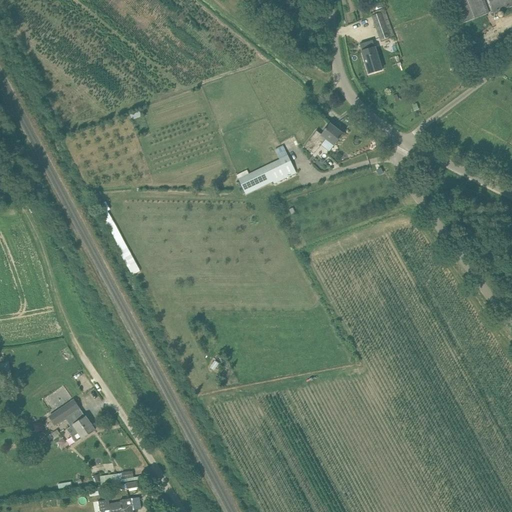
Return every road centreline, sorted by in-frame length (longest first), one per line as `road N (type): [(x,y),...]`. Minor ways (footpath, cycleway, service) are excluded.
road 1 (unclassified): [(511,315),(413,175),(398,136)]
road 2 (unclassified): [(180,511),(85,356)]
road 3 (track): [(20,193),(85,356)]
road 4 (unclassified): [(398,136),(347,90),(327,0)]
road 5 (track): [(405,141),(511,63)]
road 6 (unclassified): [(511,194),(398,136)]
